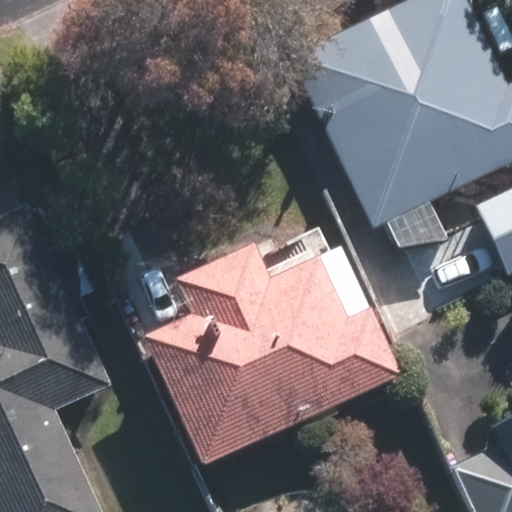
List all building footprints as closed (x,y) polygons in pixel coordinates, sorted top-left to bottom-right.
[(366,227),(511,156),(511,73),(497,82),(456,0),(389,0),(282,51),(366,227)] [(24,209),(20,202),(0,210),(0,511),(95,511),(47,406),(101,382),(72,317),(81,312),(72,291),(86,284),(59,225),(45,232),(32,205),(24,209)] [(511,218),(495,227),(511,261),(511,218)] [(198,470),(400,377),(370,312),(344,324),(313,257),(266,280),(251,247),(172,284),(187,317),(139,339),(198,470)] [(447,458),(472,511),(511,511),(511,407),(486,419),(494,437),(447,458)]
